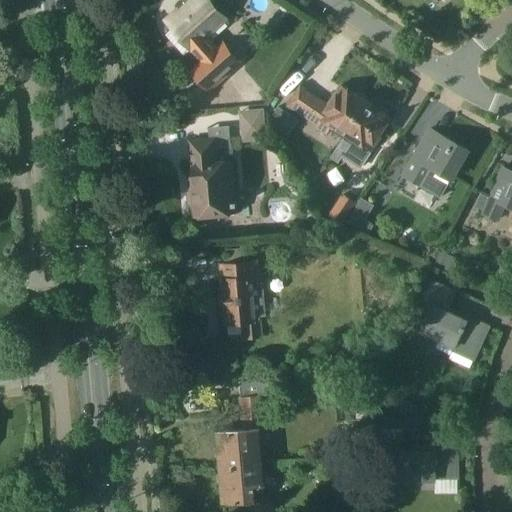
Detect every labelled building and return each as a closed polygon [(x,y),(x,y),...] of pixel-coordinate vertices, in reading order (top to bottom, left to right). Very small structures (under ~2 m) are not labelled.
[(193,49),(205,62),(192,73),(208,92),(239,64),(223,46),(215,52),(204,40),(224,21),(219,15),(222,13),(215,5),(212,7),(205,0),(194,0),(168,24),(192,50),(193,49)] [(142,59),(124,60),(125,76),(143,74),(142,59)] [(127,95),(145,93),(144,83),(126,85),(127,95)] [(333,126),(345,134),(368,100),(367,99),(366,94),(361,90),(354,91),(346,85),(339,96),(338,95),(329,107),(302,88),(290,105),(310,119),(309,121),(328,133),(333,126)] [(379,107),(368,100),(345,134),(346,135),(331,158),(339,163),(343,157),(361,170),(372,153),(367,150),(369,148),(373,150),(395,117),(391,115),(391,110),(385,106),(379,107)] [(209,128),(210,140),(190,142),(194,177),(190,177),(194,218),(199,217),(199,220),(232,216),(232,214),(237,213),(231,162),(235,162),(233,149),(232,149),(230,126),(209,128)] [(469,151),(430,129),(405,173),(443,194),(469,151)] [(511,171),(504,167),(491,198),(481,194),(475,207),(485,211),(484,214),(499,220),(507,205),(511,207),(511,215),(510,219),(511,219),(511,171)] [(336,233),(364,192),(350,184),(329,215),(332,218),(329,222),(336,233)] [(373,206),(362,199),(348,222),(360,229),(373,206)] [(448,270),(454,257),(440,251),(434,264),(448,270)] [(221,264),(222,277),(221,277),(221,280),(220,280),(224,324),(240,322),(241,338),(260,336),(258,316),(265,315),(261,281),(257,282),(255,260),(221,264)] [(433,279),(419,300),(432,306),(421,331),(455,346),(453,350),(474,360),(489,327),(473,319),(473,317),(464,313),(461,317),(447,311),(457,291),(433,279)] [(333,361),(343,370),(353,358),(342,350),(333,361)] [(217,468),(260,463),(256,415),(261,415),(259,396),(283,393),(282,377),(238,381),(239,396),(238,397),(241,430),(213,432),(217,468)] [(386,463),(386,452),(390,452),(390,440),(406,440),(406,428),(372,429),(373,453),(377,453),(377,464),(386,463)] [(435,448),(435,451),(398,452),(398,465),(376,465),(379,498),(399,498),(399,481),(436,480),(436,476),(458,476),(458,448),(435,448)] [(260,463),(217,468),(220,503),(246,501),(250,511),(274,511),(268,496),(263,498),(260,463)]
